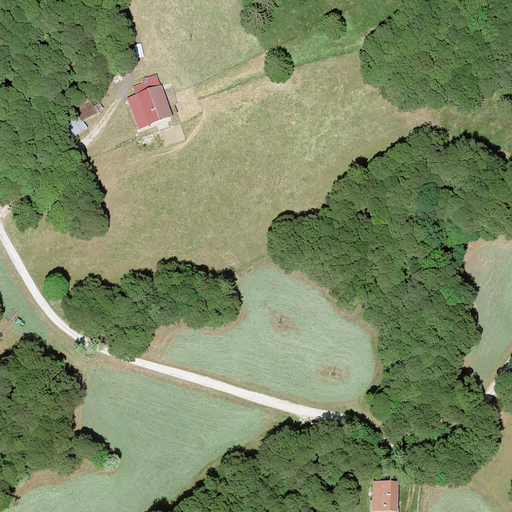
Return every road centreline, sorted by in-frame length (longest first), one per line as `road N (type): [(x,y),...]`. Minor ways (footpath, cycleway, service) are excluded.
road 1 (track): [(511,360),(464,428),(421,451),(400,451),(343,416),(94,348),(55,321),(0,230)]
road 2 (track): [(0,215),(100,127),(117,102)]
